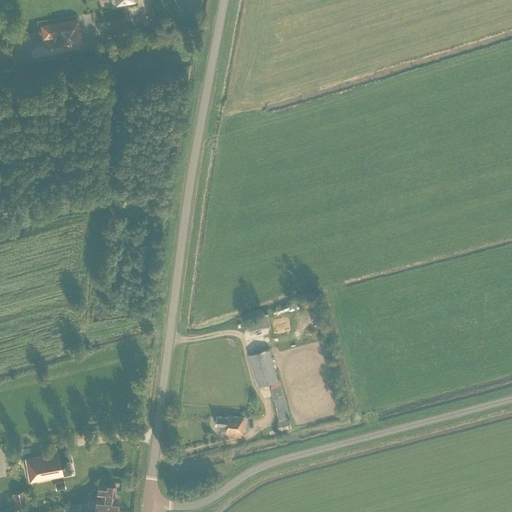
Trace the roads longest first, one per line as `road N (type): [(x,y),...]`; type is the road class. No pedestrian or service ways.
road 1 (tertiary): [(149,506),(226,0)]
road 2 (unclassified): [(149,506),(195,505),(262,465),(511,398)]
